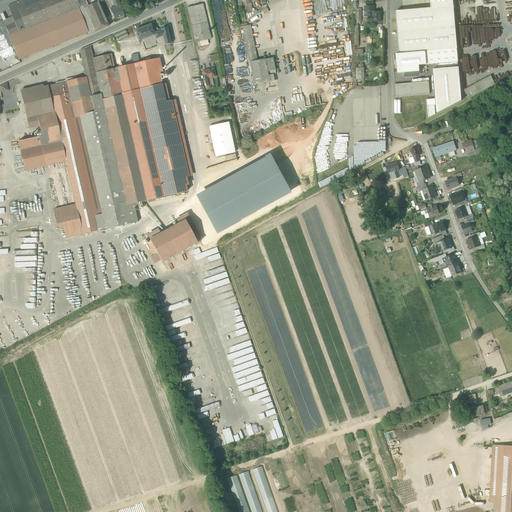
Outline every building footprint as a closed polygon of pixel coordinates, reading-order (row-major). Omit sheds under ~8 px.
[(5,27),(9,35),(81,6),(78,0),(22,0),(8,6),(10,12),(12,17),(15,23),(5,27)] [(78,0),(81,6),(9,35),(8,35),(12,45),(19,59),(20,59),(88,32),(89,35),(109,26),(98,3),(105,0),(78,0)] [(111,8),(112,9),(120,6),(117,0),(115,0),(112,1),(115,6),(111,8)] [(457,49),(452,0),(430,0),(431,8),(396,11),(399,54),(457,49)] [(199,42),(200,42),(207,40),(211,39),(202,4),(188,7),(194,34),(197,34),(199,42)] [(111,10),(115,19),(124,15),(120,6),(112,9),(111,10)] [(366,16),(368,16),(373,16),(373,12),(373,7),(365,7),(365,12),(366,12),(366,16)] [(380,12),(373,12),(373,16),(368,16),(368,22),(373,22),(380,22),(380,12)] [(0,27),(1,29),(5,27),(15,23),(12,17),(0,21),(0,27)] [(138,41),(143,39),(149,37),(150,41),(155,39),(162,36),(163,36),(161,30),(154,33),(152,28),(150,25),(134,31),(138,41)] [(249,73),(252,73),(250,62),(257,61),(250,25),(240,27),(249,73)] [(9,35),(5,27),(1,29),(0,27),(0,33),(2,32),(5,36),(4,36),(9,46),(12,45),(8,35),(9,35)] [(161,29),(161,30),(163,36),(162,36),(163,41),(164,45),(171,44),(167,27),(161,29)] [(156,45),(156,44),(155,39),(150,41),(149,37),(143,39),(146,48),(156,45)] [(82,63),(85,75),(96,73),(102,100),(78,105),(77,106),(98,201),(124,195),(126,205),(133,204),(147,201),(138,163),(137,164),(115,68),(114,66),(112,57),(112,54),(93,58),(90,45),(80,50),(82,63)] [(419,72),(420,72),(419,65),(458,62),(457,49),(399,54),(395,54),(397,73),(405,73),(419,72)] [(209,56),(211,63),(219,61),(218,54),(209,56)] [(273,58),(264,59),(267,72),(272,71),(275,71),(273,58)] [(155,59),(115,68),(137,164),(138,163),(147,201),(186,192),(185,186),(188,185),(186,177),(188,177),(181,144),(184,143),(183,138),(179,139),(179,136),(183,135),(181,129),(182,129),(182,128),(180,120),(180,119),(175,120),(171,101),(169,101),(165,102),(161,84),(158,73),(155,59)] [(274,81),(272,71),(267,72),(264,59),(257,61),(250,62),(252,73),(254,85),(274,81)] [(459,67),(432,69),(436,114),(462,101),(459,67)] [(203,71),(206,86),(209,86),(210,85),(208,78),(215,77),(213,68),(203,71)] [(357,68),(358,81),(365,81),(365,68),(357,68)] [(135,210),(133,204),(126,205),(124,195),(98,201),(77,106),(78,105),(102,100),(96,73),(85,75),(85,77),(87,82),(78,84),(77,79),(73,80),(66,81),(66,83),(61,84),(43,88),(43,86),(20,91),(29,128),(39,126),(41,131),(40,131),(41,133),(38,134),(39,135),(38,137),(18,141),(25,171),(66,161),(76,204),(53,210),(58,229),(63,228),(66,238),(138,222),(135,210)] [(489,77),(464,90),(469,98),(493,85),(489,77)] [(429,81),(394,84),(395,97),(430,94),(429,81)] [(8,90),(7,83),(0,85),(0,91),(0,92),(8,90)] [(165,83),(161,84),(165,102),(169,101),(165,83)] [(175,100),(171,101),(175,120),(180,119),(175,100)] [(435,105),(427,106),(428,118),(435,114),(435,105)] [(228,122),(209,126),(215,157),(235,153),(228,122)] [(193,176),(183,135),(179,136),(179,139),(183,138),(184,143),(181,144),(188,177),(193,176)] [(463,143),(466,153),(475,151),(474,149),(471,142),(471,140),(463,143)] [(432,149),(435,157),(436,157),(440,155),(448,152),(454,150),(456,150),(453,142),(432,149)] [(409,158),(410,164),(414,163),(419,161),(418,155),(420,155),(418,147),(411,149),(413,157),(409,158)] [(475,151),(476,155),(486,153),(485,147),(474,149),(475,151)] [(195,196),(198,197),(271,157),(271,154),(195,196)] [(271,154),(271,157),(290,192),(292,193),(271,154)] [(198,197),(217,232),(290,192),(271,157),(198,197)] [(238,157),(217,166),(219,171),(240,162),(238,157)] [(411,168),(413,172),(415,171),(419,170),(418,166),(421,165),(419,161),(414,163),(415,167),(411,168)] [(392,172),(394,179),(399,177),(399,176),(398,174),(397,171),(399,170),(396,163),(386,166),(388,173),(392,172)] [(415,171),(417,176),(428,173),(426,167),(419,170),(415,171)] [(430,178),(428,173),(417,176),(419,182),(423,181),(430,178)] [(454,179),(445,182),(448,189),(459,185),(456,178),(454,179)] [(357,187),(355,179),(348,182),(349,186),(350,185),(352,189),(357,187)] [(426,184),(424,184),(423,181),(419,182),(416,183),(418,187),(417,187),(418,190),(419,192),(420,191),(423,190),(427,188),(426,184)] [(423,190),(426,200),(436,197),(434,192),(433,192),(432,187),(427,188),(423,190)] [(292,193),(290,192),(217,232),(216,234),(292,193)] [(450,196),(453,204),(458,202),(462,201),(462,200),(461,197),(462,196),(460,192),(456,194),(450,196)] [(216,234),(217,232),(198,197),(195,196),(216,234)] [(467,203),(466,199),(463,200),(462,200),(462,201),(458,202),(459,206),(461,205),(462,208),(464,207),(465,208),(468,206),(467,203)] [(384,217),(380,205),(375,207),(378,219),(384,217)] [(426,209),(427,210),(424,211),(426,214),(424,215),(425,219),(439,214),(436,206),(426,209)] [(456,211),(459,219),(463,217),(468,216),(468,215),(465,208),(464,207),(462,208),(456,211)] [(175,220),(178,224),(185,220),(197,242),(201,240),(187,214),(175,220)] [(160,234),(149,240),(155,249),(153,250),(152,251),(154,255),(157,253),(161,260),(161,262),(197,242),(185,220),(178,224),(160,234)] [(433,225),(432,226),(435,234),(441,232),(445,230),(442,222),(434,225),(433,225)] [(461,226),(464,235),(472,232),(471,229),(470,226),(469,223),(461,226)] [(147,235),(149,240),(160,234),(158,229),(147,235)] [(467,240),(470,249),(478,246),(480,246),(480,245),(477,237),(472,239),(467,240)] [(442,251),(444,250),(445,251),(450,249),(450,248),(452,248),(450,243),(448,239),(449,238),(448,238),(445,239),(439,242),(440,245),(440,246),(441,246),(442,251)] [(146,241),(152,251),(153,250),(155,249),(149,240),(146,241)] [(439,242),(434,244),(437,253),(442,251),(441,246),(440,246),(440,245),(439,242)] [(154,264),(161,260),(157,253),(154,255),(150,257),(154,264)] [(442,259),(444,263),(447,262),(445,258),(446,257),(445,254),(432,259),(433,262),(434,263),(438,261),(442,259)] [(447,262),(448,267),(458,263),(457,263),(456,260),(454,254),(446,257),(445,258),(447,262)] [(461,273),(458,263),(448,267),(452,276),(461,273)] [(503,395),(503,396),(510,393),(511,392),(511,381),(494,388),(496,395),(499,394),(502,393),(503,395)] [(470,405),(476,403),(477,403),(475,394),(468,396),(470,405)] [(484,413),(483,406),(477,407),(474,408),(473,407),(465,408),(468,417),(484,413)] [(499,511),(511,511),(511,446),(493,446),(490,497),(500,497),(499,510),(499,511)] [(277,511),(264,466),(254,469),(266,511),(277,511)] [(261,511),(250,471),(241,473),(251,511),(261,511)] [(238,511),(249,511),(237,475),(228,478),(238,511)] [(500,497),(490,497),(490,503),(494,503),(494,510),(499,510),(500,497)]
